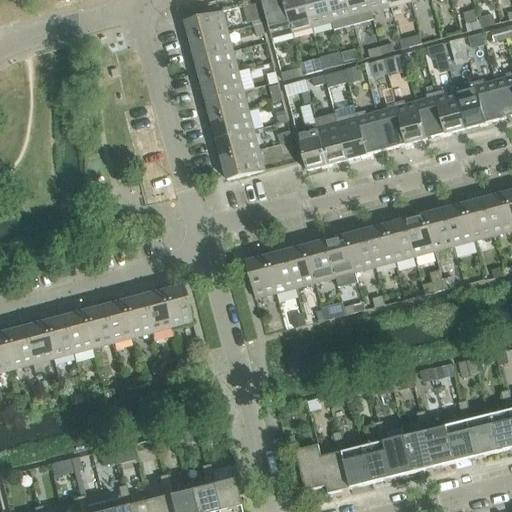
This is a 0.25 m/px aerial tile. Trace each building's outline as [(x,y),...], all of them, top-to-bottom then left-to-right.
[(275,0),(263,3),(272,40),(293,35),(283,0),(275,0)] [(313,30),(304,0),(283,0),(293,35),(313,30)] [(304,0),(313,30),(332,24),(325,0),(304,0)] [(354,27),(347,0),(325,0),(332,24),(334,32),(354,27)] [(347,0),(354,27),(374,21),(372,14),(368,1),(368,0),(347,0)] [(392,9),(389,0),(368,0),(368,1),(372,14),(392,9)] [(389,0),(392,9),(411,4),(410,0),(389,0)] [(256,5),(244,9),(249,25),(261,22),(256,5)] [(223,13),(186,23),(189,36),(185,37),(187,45),(228,34),(223,13)] [(493,16),(479,20),(482,31),(496,27),(493,16)] [(480,23),(466,27),(468,34),(482,31),(480,23)] [(262,25),(255,27),(258,39),(265,36),(262,25)] [(511,27),(503,30),(506,41),(511,39),(511,27)] [(503,30),(492,33),(495,44),(506,41),(503,30)] [(228,34),(187,45),(189,52),(193,51),(197,64),(234,54),(228,34)] [(483,35),(469,39),(472,51),(486,47),(483,35)] [(420,38),(407,41),(409,49),(422,46),(420,38)] [(464,41),(450,44),(453,54),(466,50),(464,41)] [(393,46),(381,49),(383,57),(395,54),(393,46)] [(444,46),(428,50),(431,61),(447,57),(444,46)] [(381,49),(368,52),(370,60),(383,57),(381,49)] [(355,52),(342,55),(344,64),(357,60),(355,52)] [(234,54),(197,64),(200,75),(195,77),(197,84),(239,73),(234,54)] [(340,55),(321,60),(324,72),(344,67),(340,55)] [(384,61),(370,65),(373,79),(388,76),(384,61)] [(358,68),(345,72),(348,84),(348,85),(362,82),(358,68)] [(302,70),(282,75),(284,83),(304,77),(302,70)] [(345,72),(325,77),(327,85),(328,89),(348,84),(345,72)] [(239,73),(197,84),(199,92),(204,91),(207,103),(244,93),(239,73)] [(275,74),(268,76),(270,86),(278,84),(275,74)] [(507,81),(496,84),(506,120),(511,118),(511,74),(506,76),(507,81)] [(325,77),(312,80),(314,88),(327,85),(325,77)] [(305,82),(285,87),(288,98),(308,93),(305,82)] [(484,82),(475,84),(486,126),(506,120),(496,84),(485,86),(484,82)] [(467,91),(456,94),(466,131),(486,126),(475,84),(466,87),(467,91)] [(279,86),(270,89),(274,104),(283,102),(279,86)] [(444,92),(435,95),(446,136),(466,131),(456,94),(445,97),(444,92)] [(210,115),(206,116),(208,124),(249,113),(244,93),(207,103),(210,115)] [(426,97),(428,102),(417,104),(427,141),(446,136),(435,95),(426,97)] [(404,103),(396,105),(407,147),(427,141),(417,104),(406,107),(404,103)] [(388,112),(377,115),(387,152),(407,147),(396,105),(387,108),(388,112)] [(249,113),(208,124),(210,131),(214,130),(218,142),(255,133),(249,113)] [(286,113),(277,115),(280,126),(288,123),(286,113)] [(365,113),(357,116),(368,157),(387,152),(377,115),(366,118),(365,113)] [(347,118),(349,123),(338,125),(348,162),(368,157),(357,116),(347,118)] [(325,124),(317,126),(328,167),(348,162),(338,125),(327,128),(325,124)] [(310,133),(298,136),(308,173),(325,168),(328,167),(317,126),(308,128),(310,133)] [(221,154),(216,155),(218,163),(260,152),(255,133),(218,142),(221,154)] [(290,134),(278,137),(281,147),(293,144),(290,134)] [(260,152),(218,163),(220,171),(225,170),(228,183),(265,173),(260,152)] [(497,198),(485,201),(495,238),(511,233),(511,223),(504,191),(496,193),(497,198)] [(471,200),(464,202),(474,243),(495,238),(485,201),(472,204),(471,200)] [(456,204),(457,208),(445,211),(455,249),(474,243),(464,202),(456,204)] [(432,210),(424,212),(435,254),(455,249),(445,211),(433,215),(432,210)] [(417,214),(418,219),(406,222),(415,259),(435,254),(424,212),(417,214)] [(415,259),(406,222),(394,225),(393,221),(385,223),(396,264),(415,259)] [(377,225),(378,229),(366,232),(376,269),(396,264),(385,223),(377,225)] [(353,231),(345,233),(356,275),(376,269),(366,232),(354,236),(353,231)] [(345,233),(337,235),(338,240),(326,243),(336,280),(356,275),(345,233)] [(313,242),(305,244),(316,285),(336,280),(326,243),(314,246),(313,242)] [(298,246),(299,250),(287,253),(296,290),(316,285),(305,244),(298,246)] [(274,252),(266,254),(277,295),(296,290),(287,253),(275,256),(274,252)] [(260,260),(247,264),(256,301),(277,295),(266,254),(259,256),(260,260)] [(500,270),(492,272),(494,280),(502,278),(500,270)] [(168,286),(160,288),(161,292),(165,307),(171,330),(191,324),(186,302),(182,287),(169,290),(168,286)] [(153,294),(141,298),(145,312),(151,335),(171,330),(165,307),(161,292),(160,288),(152,290),(153,294)] [(145,312),(141,298),(129,301),(128,297),(121,299),(122,303),(126,318),(132,340),(151,335),(145,312)] [(113,301),(114,305),(102,308),(106,323),(112,345),(132,340),(126,318),(122,303),(121,299),(113,301)] [(383,299),(373,301),(376,310),(385,308),(383,299)] [(346,318),(344,310),(342,305),(328,308),(332,321),(346,318)] [(106,323),(102,308),(90,311),(88,307),(81,309),(82,313),(86,328),(92,350),(112,345),(106,323)] [(357,307),(344,310),(346,318),(359,314),(357,307)] [(74,315),(62,319),(66,333),(72,356),(92,350),(86,328),(82,313),(81,309),(73,311),(74,315)] [(323,312),(316,314),(319,324),(325,322),(323,312)] [(303,317),(292,320),(295,330),(305,328),(303,317)] [(66,333),(62,319),(50,322),(49,318),(42,320),(43,324),(47,338),(53,361),(72,356),(66,333)] [(42,320),(33,322),(35,326),(23,329),(27,344),(33,366),(53,361),(47,338),(43,324),(42,320)] [(9,328),(2,330),(3,334),(7,349),(12,371),(33,366),(27,344),(23,329),(10,332),(9,328)] [(0,374),(12,371),(7,349),(3,334),(2,330),(0,330),(0,374)] [(506,353),(496,356),(499,367),(509,365),(506,353)] [(482,359),(475,361),(478,371),(484,370),(482,359)] [(475,361),(459,365),(463,379),(478,375),(478,371),(475,361)] [(447,368),(433,371),(435,381),(436,383),(449,379),(447,368)] [(433,371),(421,374),(423,384),(435,381),(433,371)] [(412,377),(400,380),(403,391),(415,388),(412,377)] [(391,382),(376,385),(379,397),(394,394),(391,382)] [(511,401),(510,392),(501,394),(504,404),(511,401)] [(319,401),(307,404),(310,413),(321,410),(319,401)] [(511,401),(504,404),(506,414),(489,418),(498,454),(510,451),(511,452),(511,451),(511,420),(510,413),(511,412),(511,401)] [(467,403),(459,405),(461,415),(470,412),(467,403)] [(477,460),(468,423),(472,422),(470,412),(461,415),(464,424),(447,428),(456,465),(468,462),(477,460)] [(426,413),(417,415),(419,425),(428,423),(426,413)] [(486,457),(498,454),(489,418),(472,422),(468,423),(477,460),(486,458),(486,457)] [(384,423),(375,425),(378,435),(386,433),(384,423)] [(419,425),(422,435),(405,439),(414,475),(426,472),(426,473),(435,470),(426,434),(431,432),(428,423),(419,425)] [(431,432),(426,434),(435,470),(444,468),(456,465),(447,428),(431,432)] [(194,431),(182,434),(184,443),(196,440),(194,431)] [(386,433),(378,435),(380,445),(364,449),(363,449),(372,486),(384,483),(393,481),(384,444),(388,443),(386,433)] [(342,434),(333,436),(336,446),(344,444),(347,453),(342,454),(351,491),(360,489),(372,486),(363,449),(364,449),(361,439),(344,443),(342,434)] [(294,438),(286,440),(288,450),(297,448),(294,438)] [(388,443),(384,444),(393,481),(402,479),(402,478),(414,475),(405,439),(388,443)] [(322,459),(321,460),(328,488),(327,488),(329,496),(342,493),(351,491),(342,454),(347,453),(344,444),(336,446),(338,455),(322,459)] [(132,447),(119,450),(121,459),(135,455),(132,447)] [(328,488),(321,460),(322,459),(319,447),(296,453),(306,494),(327,488),(328,488)] [(112,453),(100,456),(103,468),(115,465),(112,453)] [(78,459),(71,461),(74,473),(81,472),(78,459)] [(210,466),(202,468),(204,478),(213,476),(210,466)] [(206,488),(190,492),(194,511),(216,511),(211,487),(215,486),(213,476),(204,478),(206,488)] [(168,477),(160,479),(162,489),(171,487),(168,477)] [(211,487),(216,511),(240,511),(238,505),(245,503),(239,480),(215,486),(211,487)] [(126,487),(118,489),(120,499),(129,497),(126,487)] [(164,498),(148,502),(150,511),(172,511),(169,497),(173,496),(171,487),(162,489),(164,498)] [(173,496),(169,497),(172,511),(194,511),(190,492),(173,496)] [(84,497),(76,500),(78,510),(87,507),(87,511),(105,511),(103,503),(87,507),(84,497)] [(120,499),(103,503),(105,511),(127,511),(127,508),(131,507),(129,497),(120,499)] [(131,507),(127,508),(127,511),(150,511),(148,502),(131,507)]
